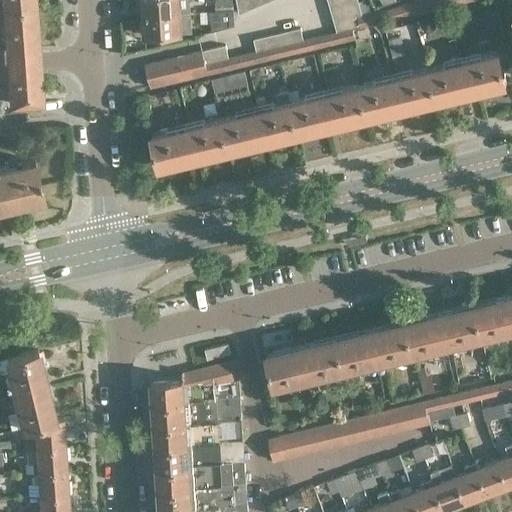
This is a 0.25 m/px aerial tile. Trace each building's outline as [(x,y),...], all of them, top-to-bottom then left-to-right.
[(2,0),(3,14),(36,11),(36,7),(34,0),(2,0)] [(143,0),(145,13),(191,10),(191,1),(180,1),(179,0),(143,0)] [(215,0),(217,8),(220,8),(234,7),(232,0),(215,0)] [(236,0),(239,13),(253,7),(249,0),(236,0)] [(333,16),(360,8),(358,0),(342,0),(330,4),(333,16)] [(423,0),(415,2),(418,13),(429,10),(426,0),(423,0)] [(426,0),(429,10),(440,7),(438,0),(426,0)] [(404,5),(406,16),(418,13),(415,2),(404,5)] [(392,7),(395,18),(406,16),(404,5),(392,7)] [(234,7),(220,8),(221,17),(236,17),(234,7)] [(381,10),(383,21),(395,18),(392,7),(381,10)] [(360,8),(333,16),(335,25),(337,30),(341,29),(353,26),(353,28),(361,26),(358,16),(362,15),(360,8)] [(191,10),(145,13),(146,34),(182,32),(192,31),(191,10)] [(370,13),(372,24),(383,21),(381,10),(370,13)] [(36,11),(3,14),(4,18),(6,51),(39,49),(36,11)] [(361,26),(372,24),(370,13),(362,15),(358,16),(361,26)] [(341,29),(344,40),(355,37),(353,28),(353,26),(341,29)] [(285,43),(296,40),(303,39),(300,27),(277,33),(280,44),(285,43)] [(332,43),(344,40),(341,29),(337,30),(335,31),(330,32),(332,43)] [(321,45),(332,43),(330,32),(319,35),(321,45)] [(273,46),(280,44),(277,33),(254,39),(256,50),(262,49),(273,46)] [(310,48),(321,45),(319,35),(307,38),(310,48)] [(298,51),(310,48),(307,38),(303,39),(296,40),(298,51)] [(287,54),(298,51),(296,40),(285,43),(287,54)] [(276,56),(287,54),(285,43),(280,44),(273,46),(276,56)] [(216,60),(228,57),(229,57),(226,45),(201,50),(204,63),(205,62),(216,60)] [(264,59),(276,56),(273,46),(262,49),(264,59)] [(10,104),(43,102),(40,64),(39,49),(6,51),(7,67),(10,104)] [(253,62),(264,59),(262,49),(256,50),(251,51),(253,62)] [(194,65),(204,63),(201,50),(145,64),(148,76),(160,73),(171,70),(182,68),(194,65)] [(242,64),(253,62),(251,51),(239,54),(242,64)] [(463,59),(471,91),(506,82),(499,51),(463,59)] [(230,67),(242,64),(239,54),(229,57),(228,57),(230,67)] [(219,70),(230,67),(228,57),(216,60),(219,70)] [(463,59),(429,68),(436,99),(471,91),(463,59)] [(208,73),(219,70),(216,60),(205,62),(208,73)] [(196,75),(208,73),(205,62),(204,63),(194,65),(196,75)] [(185,78),(196,75),(194,65),(182,68),(185,78)] [(173,81),(185,78),(182,68),(171,70),(173,81)] [(436,99),(429,68),(394,76),(402,107),(436,99)] [(162,84),(173,81),(171,70),(160,73),(162,84)] [(151,86),(162,84),(160,73),(148,76),(151,86)] [(394,76),(360,84),(367,115),(402,107),(394,76)] [(360,84),(325,92),(333,124),(367,115),(360,84)] [(333,124),(325,92),(291,100),(298,132),(333,124)] [(253,109),(250,99),(229,104),(231,115),(222,117),(229,148),(264,140),(256,109),(253,109)] [(291,100),(256,109),(264,140),(298,132),(291,100)] [(222,117),(188,125),(195,156),(229,148),(222,117)] [(195,156),(188,125),(152,134),(159,165),(195,156)] [(35,158),(0,166),(0,172),(7,206),(44,197),(35,158)] [(511,327),(511,304),(509,293),(504,295),(505,297),(499,299),(498,297),(475,303),(483,335),(511,327)] [(446,309),(441,310),(449,343),(483,335),(475,303),(452,309),(452,310),(446,311),(446,309)] [(430,314),(406,319),(414,351),(449,343),(441,310),(436,311),(437,314),(430,315),(430,314)] [(377,325),(372,326),(379,359),(414,351),(406,319),(382,325),(383,327),(377,328),(377,325)] [(359,331),(336,336),(344,368),(379,359),(372,326),(366,328),(367,330),(359,332),(359,331)] [(307,342),(302,343),(310,376),(344,368),(336,336),(314,341),(314,343),(308,345),(307,342)] [(228,343),(205,348),(207,358),(231,353),(228,343)] [(310,376),(302,343),(297,344),(298,347),(291,348),(291,347),(267,353),(275,384),(310,376)] [(15,391),(47,383),(46,379),(44,379),(42,372),(43,372),(38,348),(7,356),(15,391)] [(184,371),(185,376),(153,378),(154,401),(240,395),(239,376),(241,376),(237,359),(184,371)] [(502,392),(511,389),(511,386),(510,379),(500,382),(502,392)] [(489,384),(492,395),(502,392),(500,382),(489,384)] [(47,383),(15,391),(23,427),(27,426),(35,424),(54,418),(49,395),(48,395),(46,389),(48,388),(47,383)] [(481,397),(492,395),(489,384),(478,387),(481,397)] [(468,389),(470,400),(481,397),(478,387),(468,389)] [(460,402),(470,400),(468,389),(457,392),(460,402)] [(447,394),(449,405),(460,402),(457,392),(447,394)] [(439,407),(449,405),(447,394),(436,397),(439,407)] [(240,395),(154,401),(156,422),(242,417),(240,395)] [(427,410),(439,407),(436,397),(425,399),(427,410)] [(413,402),(418,426),(430,423),(427,410),(425,399),(413,402)] [(511,399),(503,402),(506,415),(511,413),(511,399)] [(401,405),(406,429),(418,426),(413,402),(401,405)] [(485,420),(506,415),(503,402),(482,407),(485,420)] [(388,408),(394,432),(406,429),(401,405),(388,408)] [(376,411),(382,435),(394,432),(388,408),(376,411)] [(364,414),(370,437),(382,435),(376,411),(364,414)] [(468,411),(450,415),(453,428),(471,424),(468,411)] [(352,417),(358,440),(370,437),(364,414),(352,417)] [(243,438),(242,417),(156,422),(157,444),(243,438)] [(340,420),(346,443),(358,440),(352,417),(340,420)] [(64,443),(62,418),(54,418),(35,424),(27,426),(28,434),(35,433),(36,445),(64,443)] [(328,422),(334,446),(346,443),(340,420),(328,422)] [(316,425),(322,449),(334,446),(328,422),(316,425)] [(304,428),(310,452),(322,449),(316,425),(304,428)] [(292,431),(298,455),(310,452),(304,428),(292,431)] [(285,458),(298,455),(292,431),(279,434),(285,457),(285,458)] [(273,460),(285,457),(279,434),(268,437),(273,460)] [(243,438),(157,444),(158,465),(245,459),(243,438)] [(417,461),(434,454),(429,441),(413,448),(417,461)] [(509,485),(511,484),(511,441),(506,444),(511,455),(499,459),(509,485)] [(66,468),(64,443),(36,445),(36,446),(27,447),(28,462),(32,461),(33,470),(38,470),(38,469),(66,468)] [(400,453),(406,470),(407,471),(419,466),(416,461),(417,461),(413,448),(400,453)] [(378,461),(382,474),(394,469),(396,474),(406,470),(400,453),(378,461)] [(245,459),(158,465),(160,487),(246,481),(245,459)] [(499,459),(478,467),(487,493),(509,485),(499,459)] [(376,476),(382,474),(378,461),(357,469),(364,488),(378,482),(376,476)] [(466,501),(487,493),(478,467),(476,461),(464,466),(467,472),(456,475),(466,501)] [(67,492),(66,468),(38,469),(38,470),(33,470),(34,482),(38,482),(39,494),(67,492)] [(342,497),(364,488),(357,469),(335,477),(340,490),(342,497)] [(456,475),(436,483),(435,483),(445,509),(466,501),(456,475)] [(334,492),(340,490),(335,477),(311,486),(317,501),(335,494),(334,492)] [(421,511),(438,511),(445,509),(435,483),(436,483),(434,477),(423,481),(425,487),(414,491),(421,511)] [(248,503),(246,481),(160,487),(161,509),(248,503)] [(403,496),(400,488),(390,491),(389,489),(388,489),(392,500),(392,499),(397,511),(421,511),(414,491),(403,496)] [(392,500),(388,489),(378,494),(382,503),(371,507),(372,511),(397,511),(392,499),(392,500)] [(306,502),(301,490),(285,496),(289,508),(306,502)] [(33,511),(68,511),(67,492),(39,494),(40,509),(34,509),(33,511)] [(248,511),(248,503),(161,509),(161,511),(248,511)]
